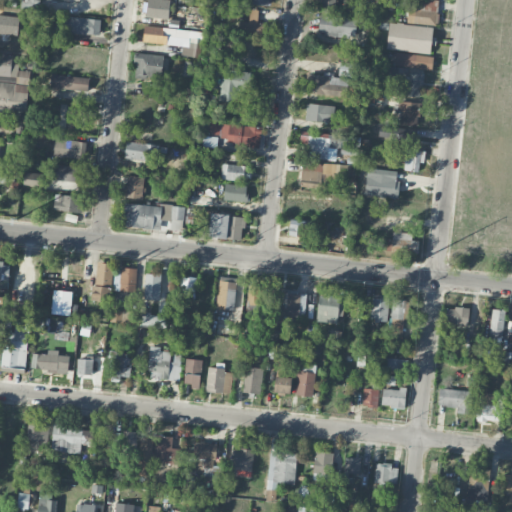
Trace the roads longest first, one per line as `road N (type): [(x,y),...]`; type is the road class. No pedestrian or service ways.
road 1 (residential): [(511,449),(0,388)]
road 2 (residential): [(465,0),(410,511)]
road 3 (residential): [(511,285),(0,230)]
road 4 (residential): [(295,0),(266,259)]
road 5 (residential): [(127,0),(100,240)]
